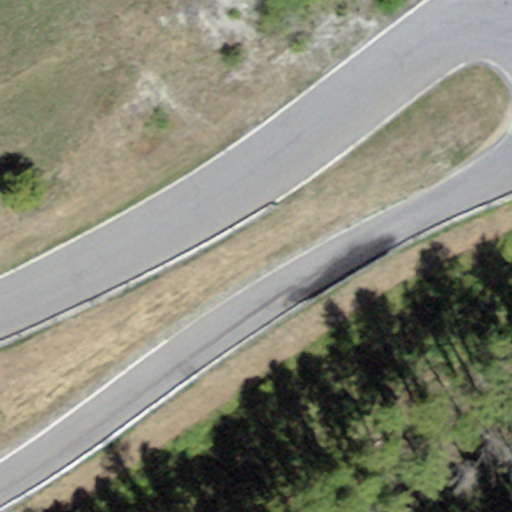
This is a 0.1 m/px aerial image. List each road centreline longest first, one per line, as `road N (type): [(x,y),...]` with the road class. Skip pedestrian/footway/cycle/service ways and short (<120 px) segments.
road 1 (unclassified): [(0,485),(253,308),(342,253),(511,168)]
road 2 (unclassified): [(511,26),(469,27),(437,40),(257,175),(0,309)]
